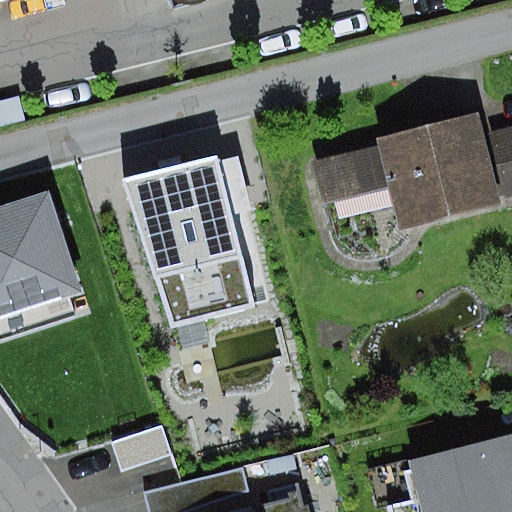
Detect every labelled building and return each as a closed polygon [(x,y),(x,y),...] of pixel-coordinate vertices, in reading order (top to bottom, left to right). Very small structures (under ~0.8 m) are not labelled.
[(0,102),(0,126),(25,121),(20,98),(0,102)] [(474,116),(377,141),(378,145),(309,163),(321,207),(386,190),(396,232),(497,206),(474,116)] [(511,126),(489,133),(505,193),(511,191),(511,126)] [(216,157),(123,181),(172,329),(254,307),(231,217),(251,213),(238,157),(217,162),(216,157)] [(42,195),(0,207),(0,314),(73,291),(42,195)] [(160,427),(112,443),(121,472),(170,456),(160,427)] [(414,502),(388,508),(388,511),(511,511),(511,435),(405,462),(414,502)] [(241,468),(143,492),(147,511),(186,511),(248,492),(241,468)] [(258,511),(305,511),(301,494),(257,505),(258,511)]
